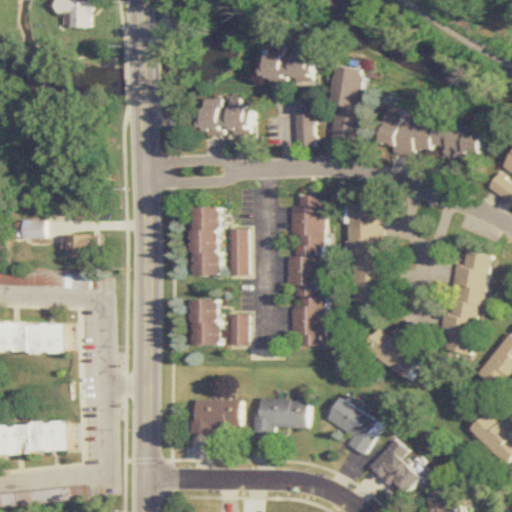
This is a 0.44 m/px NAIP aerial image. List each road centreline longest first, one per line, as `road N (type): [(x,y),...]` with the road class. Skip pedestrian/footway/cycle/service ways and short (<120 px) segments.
road 1 (tertiary): [(145,95),(151,511)]
road 2 (residential): [(245,170),(381,175),(472,206),(511,232)]
road 3 (residential): [(152,480),(301,483),(335,491),(365,511)]
